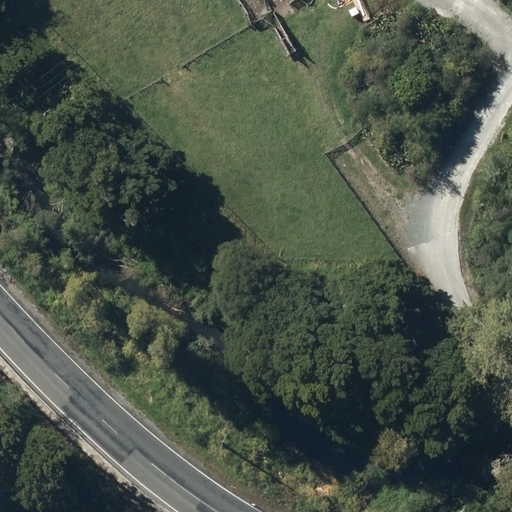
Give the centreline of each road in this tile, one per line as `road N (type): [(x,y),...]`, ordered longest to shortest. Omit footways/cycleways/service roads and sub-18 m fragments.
road 1 (residential): [(511,77),(449,183),(436,241),(447,309),(511,394)]
road 2 (tertiary): [(0,316),(103,423),(214,511)]
